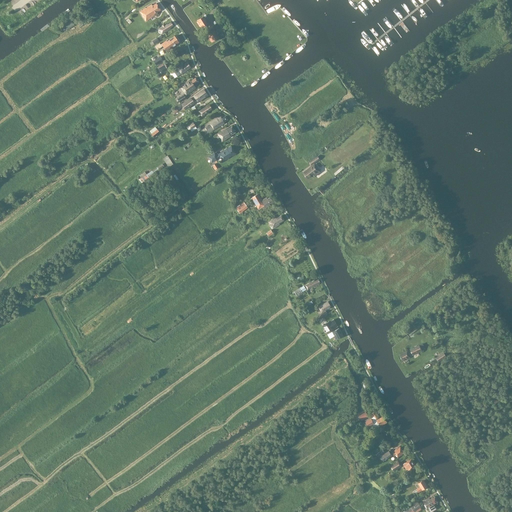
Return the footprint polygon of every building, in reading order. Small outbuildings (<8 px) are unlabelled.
[(483,11),(490,9),(489,6),(492,5),(491,1),(481,4),(483,11)] [(151,5),(140,12),(146,21),(157,14),(156,13),(160,10),(156,3),(152,6),(151,5)] [(203,17),(197,21),(201,28),(208,24),(203,17)] [(78,20),(80,22),(77,23),(80,27),(85,24),(82,18),(78,20)] [(168,25),(167,24),(159,30),(162,34),(170,29),(170,28),(173,26),(171,23),(168,25)] [(219,38),(218,36),(215,30),(207,35),(211,43),(219,38)] [(166,41),(161,45),(166,52),(171,49),(171,48),(178,43),(174,36),(166,42),(166,41)] [(181,74),(181,75),(191,68),(188,64),(184,66),(182,64),(176,68),(177,69),(173,71),(177,77),(181,74)] [(165,65),(158,69),(161,74),(168,70),(165,65)] [(189,80),(179,87),(186,96),(196,89),(194,86),(193,85),(198,82),(195,78),(193,80),(191,82),(190,81),(189,80)] [(196,100),(198,102),(207,96),(203,90),(194,96),(194,97),(191,99),(190,98),(181,105),(184,109),(193,102),(196,100)] [(207,112),(211,110),(209,106),(199,112),(202,117),(208,113),(207,112)] [(210,125),(205,128),(208,133),(209,132),(224,123),(223,122),(227,120),(225,117),(221,119),(220,118),(210,124),(210,125)] [(191,132),(196,129),(192,123),(187,126),(191,132)] [(225,130),(217,134),(221,142),(230,137),(230,136),(235,133),(231,127),(226,130),(225,130)] [(151,134),(154,138),(160,133),(157,129),(151,134)] [(220,158),(221,157),(224,161),(232,156),(236,154),(231,147),(216,156),(214,154),(208,158),(211,163),(219,157),(220,158)] [(164,157),(162,159),(165,163),(168,167),(170,166),(171,165),(166,156),(164,157)] [(309,163),(311,165),(319,160),(318,157),(309,163)] [(162,164),(157,168),(156,168),(146,175),(144,172),(139,175),(141,178),(138,180),(141,184),(154,174),(164,167),(162,165),(162,164)] [(320,172),(314,164),(303,173),(307,179),(313,175),(314,177),(320,172)] [(258,194),(251,198),(258,210),(264,206),(265,208),(273,203),(270,198),(267,199),(266,198),(261,201),(258,194)] [(235,209),(239,214),(247,208),(243,203),(235,209)] [(275,219),(268,223),(272,229),(279,225),(279,224),(283,221),(281,216),(276,219),(275,219)] [(320,283),(318,280),(309,284),(311,288),(319,284),(319,283),(320,283)] [(322,313),(317,316),(319,319),(323,317),(327,314),(325,311),(330,307),(327,303),(324,305),(323,304),(318,307),(322,313)] [(329,322),(322,326),(322,327),(322,328),(326,334),(331,331),(332,331),(331,331),(336,340),(343,337),(338,329),(334,331),(332,329),(336,327),(333,321),(329,323),(329,322)] [(421,350),(419,346),(419,345),(410,350),(413,356),(422,351),(421,350)] [(410,357),(407,351),(399,356),(403,362),(410,357)] [(438,362),(446,357),(444,354),(443,352),(439,354),(440,356),(436,358),(436,359),(438,362)] [(375,411),(371,414),(373,417),(365,421),(368,428),(378,422),(380,426),(387,422),(383,417),(380,419),(375,411)] [(388,452),(381,457),(384,461),(393,455),(394,456),(396,455),(397,457),(404,453),(400,448),(397,450),(396,450),(390,454),(388,452)] [(411,459),(403,465),(407,471),(416,466),(411,459)] [(390,467),(394,472),(401,467),(398,462),(390,467)] [(416,490),(418,493),(427,487),(424,481),(418,484),(420,487),(416,490)] [(429,499),(423,503),(427,510),(434,505),(433,505),(437,502),(435,497),(430,500),(429,499)] [(414,511),(421,507),(418,502),(404,511),(405,511),(414,511)]
